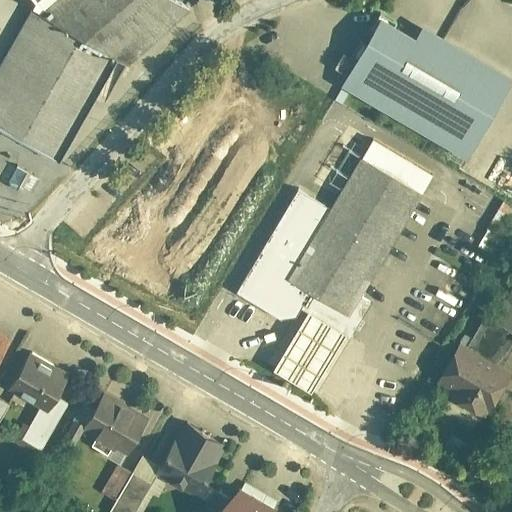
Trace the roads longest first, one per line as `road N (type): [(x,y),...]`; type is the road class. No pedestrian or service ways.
road 1 (secondary): [(11,266),(353,465)]
road 2 (residential): [(11,266),(187,70),(222,37),(290,0)]
